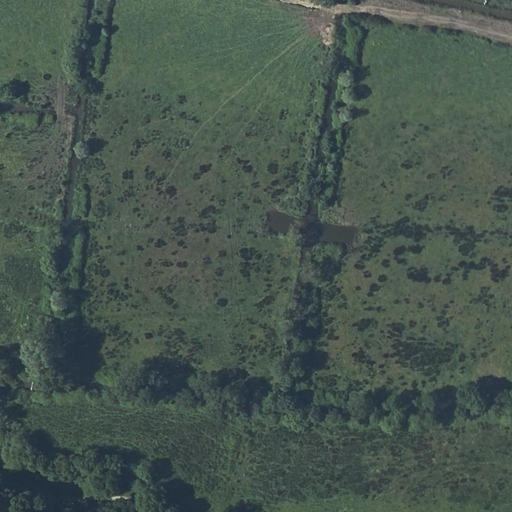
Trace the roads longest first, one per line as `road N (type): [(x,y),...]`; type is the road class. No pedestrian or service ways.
road 1 (track): [(511,34),(310,0)]
road 2 (track): [(143,511),(127,498),(69,499),(0,479)]
